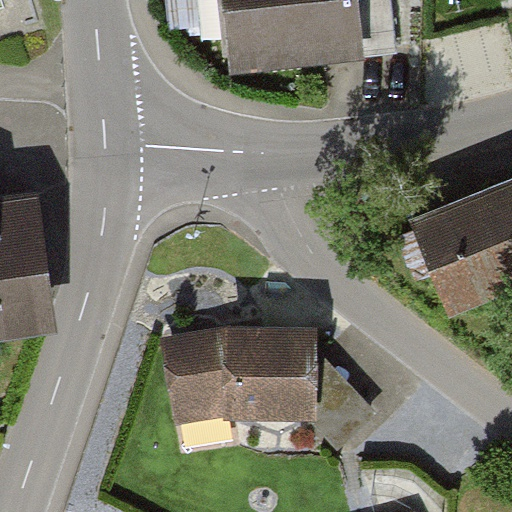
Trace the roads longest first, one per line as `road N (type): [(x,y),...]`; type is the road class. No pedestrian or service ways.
road 1 (unclassified): [(108,148),(91,296),(16,511)]
road 2 (residential): [(511,418),(350,291),(296,222),(277,152)]
road 3 (unclassified): [(511,118),(385,149),(277,152)]
road 4 (unclassified): [(277,152),(108,148)]
road 5 (unclassified): [(97,0),(108,148)]
